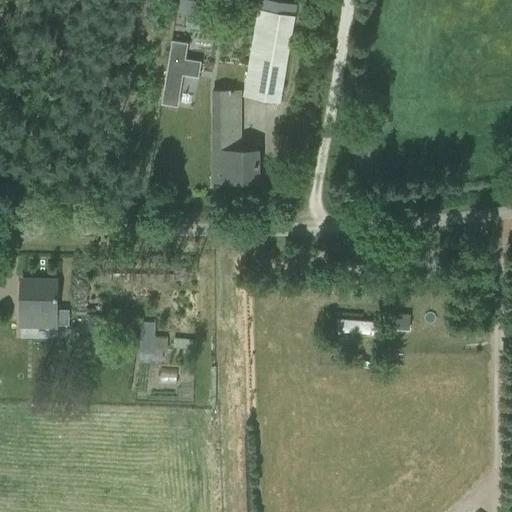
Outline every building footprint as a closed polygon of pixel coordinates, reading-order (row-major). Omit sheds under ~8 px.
[(277,0),(260,0),(258,11),(243,96),(277,102),(295,3),(277,0)] [(171,40),(161,102),(176,105),(181,73),(197,76),(199,60),(183,58),(186,42),(171,40)] [(212,181),(256,181),(257,150),(238,149),(238,90),(213,90),(212,181)] [(68,310),(56,310),(56,280),(40,280),(40,284),(20,283),(19,327),(42,328),(55,328),(55,325),(68,325),(68,310)] [(409,330),(410,314),(392,313),(391,329),(409,330)] [(335,319),(334,331),(377,334),(378,322),(335,319)] [(147,365),(148,350),(125,349),(124,364),(147,365)]
